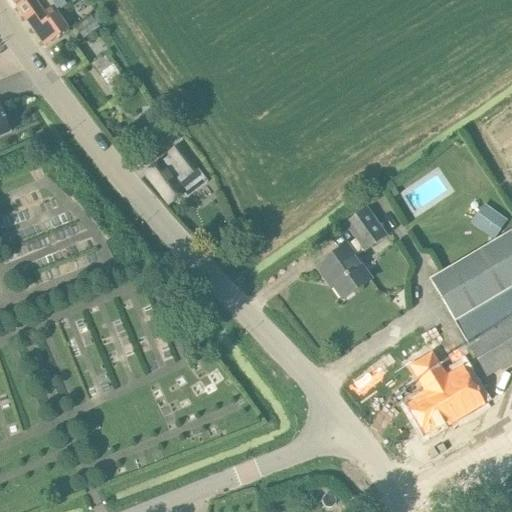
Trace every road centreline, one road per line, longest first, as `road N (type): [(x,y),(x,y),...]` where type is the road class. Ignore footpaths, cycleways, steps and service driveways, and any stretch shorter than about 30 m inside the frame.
road 1 (tertiary): [(353,431),(78,123),(0,7)]
road 2 (unclassified): [(149,511),(353,431)]
road 3 (residential): [(392,500),(511,449)]
